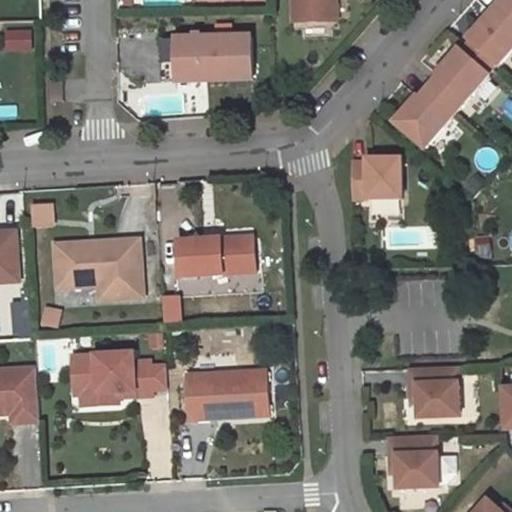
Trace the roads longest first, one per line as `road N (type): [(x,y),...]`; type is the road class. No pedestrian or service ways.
road 1 (residential): [(350,492),(329,214),(301,143)]
road 2 (residential): [(28,511),(350,492)]
road 3 (residential): [(301,143),(98,164)]
road 4 (residential): [(441,0),(301,143)]
road 5 (residential): [(94,0),(98,164)]
